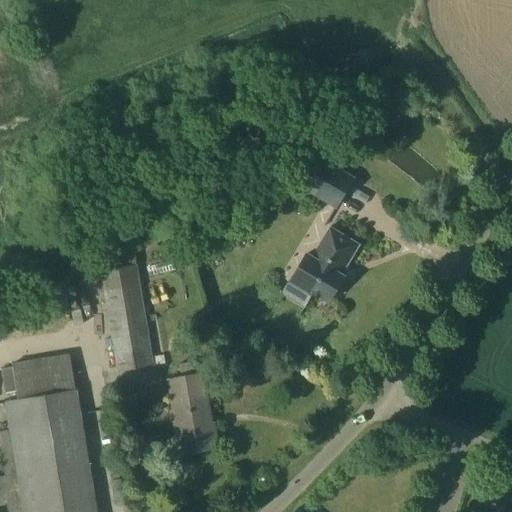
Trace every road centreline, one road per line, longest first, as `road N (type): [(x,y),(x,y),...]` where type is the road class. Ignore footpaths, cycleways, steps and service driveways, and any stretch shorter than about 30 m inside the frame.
road 1 (unclassified): [(369,403),(511,188)]
road 2 (unclassified): [(252,511),(369,403)]
road 3 (unclassified): [(369,403),(511,456)]
